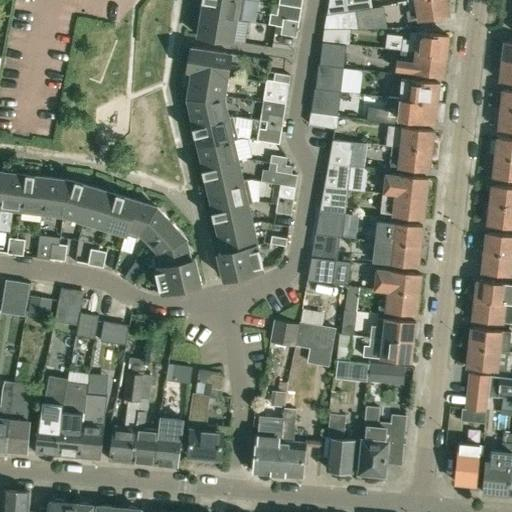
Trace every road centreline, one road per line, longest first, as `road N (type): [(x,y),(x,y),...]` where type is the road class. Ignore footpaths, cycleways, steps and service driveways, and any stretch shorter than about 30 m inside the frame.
road 1 (residential): [(478,0),(420,504)]
road 2 (residential): [(317,0),(295,124),(310,168),(297,257),(267,286),(225,299)]
road 3 (residential): [(233,489),(0,466)]
road 4 (residential): [(0,264),(95,277),(163,307),(225,299)]
road 5 (residential): [(225,299),(242,413),(233,489)]
road 6 (residential): [(420,504),(233,489)]
